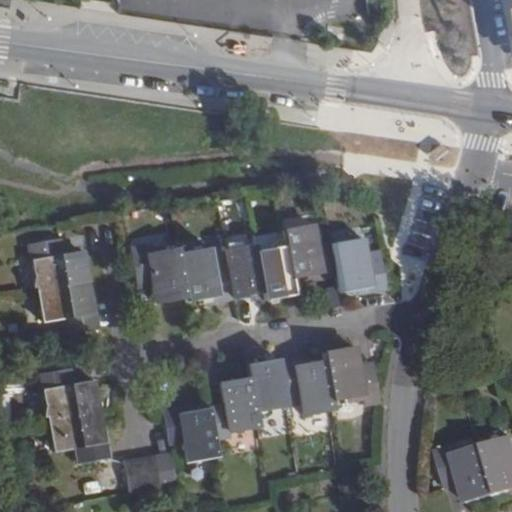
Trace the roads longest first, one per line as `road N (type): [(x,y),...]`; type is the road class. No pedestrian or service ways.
road 1 (secondary): [(0,41),(494,111)]
road 2 (residential): [(120,358),(420,311)]
road 3 (unknown): [(109,235),(120,358),(148,455)]
road 4 (residential): [(420,311),(494,111)]
road 5 (residential): [(406,511),(420,311)]
